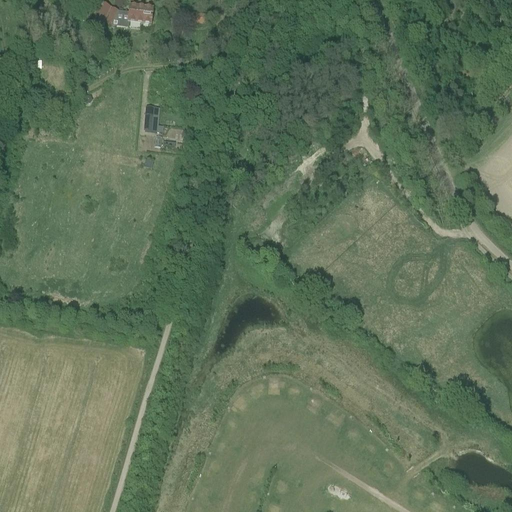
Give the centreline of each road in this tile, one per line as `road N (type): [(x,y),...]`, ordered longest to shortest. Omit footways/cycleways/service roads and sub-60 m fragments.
road 1 (track): [(113,511),(263,0)]
road 2 (unclassified): [(511,268),(456,202),(373,0)]
